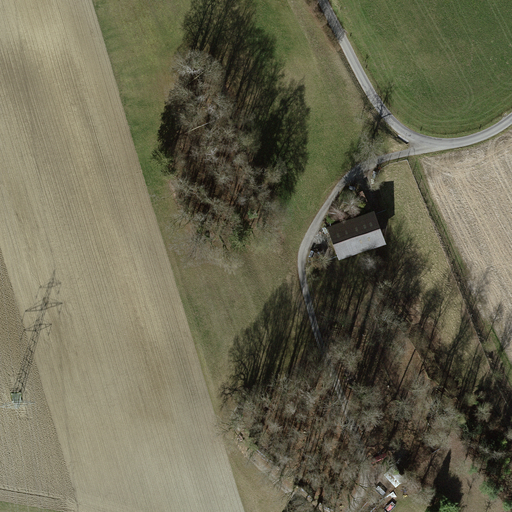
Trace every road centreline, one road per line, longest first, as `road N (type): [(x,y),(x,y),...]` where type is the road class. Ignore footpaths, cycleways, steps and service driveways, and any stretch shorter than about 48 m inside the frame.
road 1 (track): [(351,511),(363,467),(299,262),(348,177),(428,142)]
road 2 (track): [(511,118),(462,141),(428,142),(400,127),(377,102),(325,0)]
